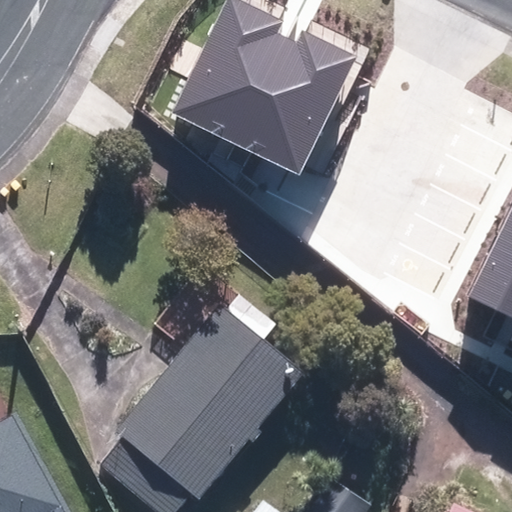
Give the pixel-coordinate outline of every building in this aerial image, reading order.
[(236,0),(233,0),(176,114),(300,175),(358,60),(304,34),(299,44),(277,33),(282,22),(236,0)] [(511,204),(467,296),(511,317),(511,204)] [(174,511),(189,496),(190,497),(294,373),(259,344),(273,328),(239,298),(223,317),(216,311),(116,432),(123,438),(99,469),(151,511),(174,511)] [(66,511),(16,418),(0,426),(0,511),(66,511)] [(255,511),(277,511),(264,501),(255,511)]
